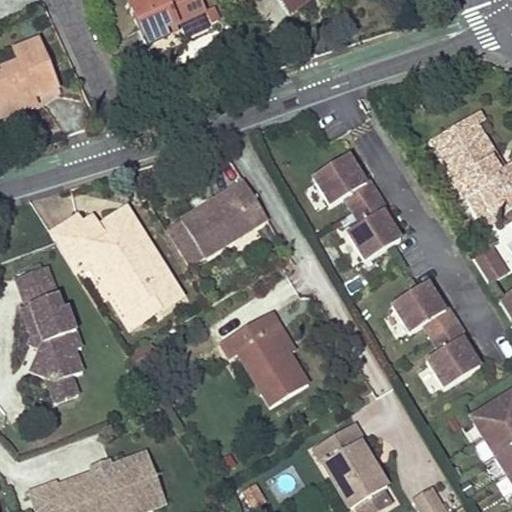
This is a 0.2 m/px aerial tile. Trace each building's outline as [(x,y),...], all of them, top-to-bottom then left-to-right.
[(197,0),(143,0),(126,8),(144,49),(166,39),(163,34),(204,16),(197,0)] [(281,0),(287,10),(303,0),(281,0)] [(303,0),(287,10),(291,15),(315,0),(303,0)] [(0,72),(0,109),(3,108),(7,120),(24,113),(21,105),(31,101),(55,92),(36,44),(11,53),(16,66),(0,72)] [(267,71),(264,62),(248,67),(250,74),(260,71),(261,73),(267,71)] [(31,101),(21,105),(24,113),(34,109),(31,101)] [(478,116),(457,130),(461,137),(476,128),(483,123),(478,116)] [(461,137),(457,130),(433,145),(457,183),(454,185),(482,230),(493,224),(492,221),(511,208),(505,199),(511,195),(511,169),(499,176),(491,164),(496,161),(476,128),(461,137)] [(400,244),(393,233),(387,224),(391,222),(364,178),(360,180),(354,171),(347,160),(312,181),(315,186),(331,211),(344,202),(361,228),(347,237),(349,241),(365,266),(400,244)] [(364,178),(358,169),(354,171),(360,180),(364,178)] [(244,185),(181,225),(203,259),(265,220),(244,185)] [(78,218),(50,236),(73,272),(90,261),(93,266),(125,316),(153,298),(162,313),(181,300),(125,212),(106,224),(112,233),(104,238),(98,229),(92,220),(83,226),(78,218)] [(397,231),(391,222),(387,224),(393,233),(397,231)] [(106,224),(98,229),(104,238),(112,233),(106,224)] [(181,225),(163,236),(184,271),(203,259),(181,225)] [(469,256),(487,285),(504,274),(486,245),(469,256)] [(90,261),(73,272),(76,277),(93,266),(90,261)] [(29,373),(43,380),(54,385),(69,380),(81,376),(73,354),(80,351),(66,310),(61,312),(46,269),(15,280),(25,308),(21,310),(28,332),(40,338),(43,346),(40,352),(29,373)] [(470,349),(443,305),(439,308),(434,298),(426,287),(391,309),(394,313),(410,338),(423,329),(440,356),(426,364),(429,368),(444,393),(479,371),(472,360),(466,351),(470,349)] [(511,288),(495,299),(511,325),(511,288)] [(443,305),(437,296),(434,298),(439,308),(443,305)] [(153,298),(125,316),(134,331),(162,313),(153,298)] [(286,361),(270,337),(279,331),(270,316),(219,348),(228,363),(236,359),(269,411),(303,389),(286,361)] [(279,331),(270,337),(286,361),(294,356),(279,331)] [(43,346),(40,338),(28,332),(31,341),(28,346),(40,352),(43,346)] [(476,358),(470,349),(466,351),(472,360),(476,358)] [(76,399),(69,380),(54,385),(43,380),(53,407),(76,399)] [(511,398),(472,423),(484,442),(495,460),(506,478),(511,486),(511,398)] [(366,468),(372,464),(360,446),(364,444),(354,427),(313,451),(349,511),(354,511),(356,511),(382,495),(388,491),(376,472),(371,475),(366,468)] [(147,455),(110,469),(112,474),(95,480),(94,475),(58,489),(57,485),(29,495),(35,511),(123,511),(141,505),(151,511),(166,507),(147,455)] [(94,475),(95,480),(112,474),(110,469),(108,463),(91,469),(94,475)] [(376,472),(372,464),(366,468),(371,475),(376,472)] [(256,487),(241,495),(251,511),(265,503),(256,487)] [(449,511),(435,489),(414,502),(420,511),(449,511)] [(377,511),(388,505),(382,495),(356,511),(377,511)]
